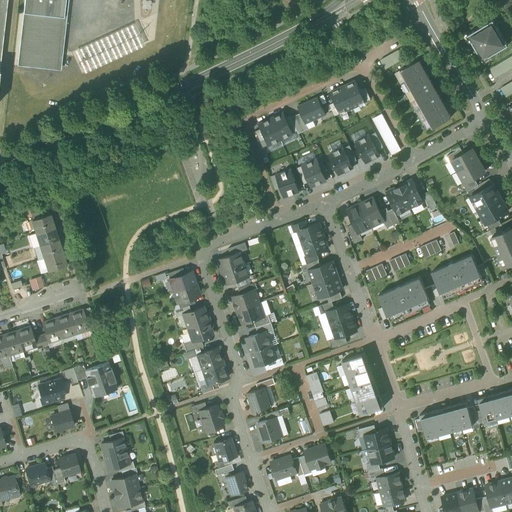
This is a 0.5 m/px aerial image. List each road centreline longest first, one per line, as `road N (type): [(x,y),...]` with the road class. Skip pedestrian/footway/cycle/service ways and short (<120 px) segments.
road 1 (tertiary): [(0,168),(187,86),(347,0)]
road 2 (residential): [(268,511),(231,388),(241,382),(200,256),(212,242),(279,218)]
road 3 (residential): [(362,65),(245,119),(279,218)]
road 4 (residential): [(323,202),(373,339)]
road 5 (residential): [(398,411),(492,383),(477,342)]
road 6 (residential): [(477,342),(462,301),(373,339)]
road 7 (residential): [(485,119),(411,0)]
